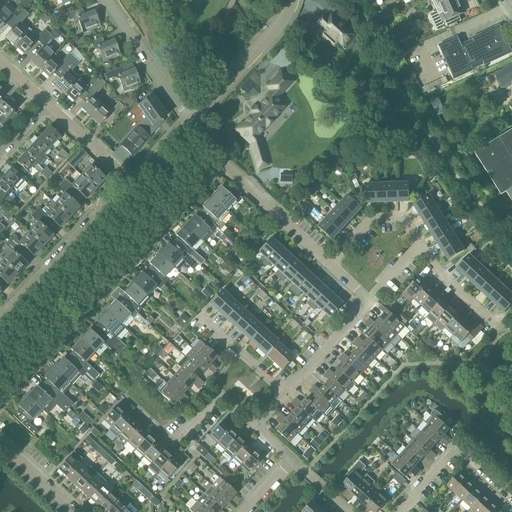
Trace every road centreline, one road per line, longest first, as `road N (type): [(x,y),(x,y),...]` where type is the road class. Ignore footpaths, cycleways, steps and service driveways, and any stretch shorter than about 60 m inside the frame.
road 1 (residential): [(0,392),(216,158)]
road 2 (residential): [(328,264),(369,219),(399,216),(432,264),(499,328)]
road 3 (residential): [(0,327),(132,184)]
road 4 (residential): [(284,393),(367,302),(328,264)]
road 5 (residential): [(189,121),(290,0)]
road 6 (residential): [(328,264),(216,158)]
road 7 (residential): [(189,121),(106,0)]
